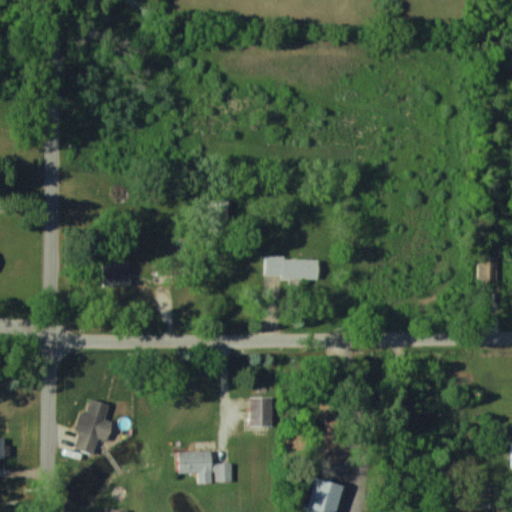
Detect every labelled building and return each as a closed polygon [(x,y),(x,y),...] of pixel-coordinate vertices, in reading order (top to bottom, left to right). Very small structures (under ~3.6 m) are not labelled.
[(496,255),(477,255),(477,280),(496,280),(496,255)] [(316,277),(316,257),(264,256),(263,276),(316,277)] [(102,285),(129,284),(128,259),(101,260),(102,285)] [(248,425),(270,425),(271,396),(248,396),(248,425)] [(108,403),(89,397),(85,412),(78,410),(73,429),(78,431),(73,448),(92,453),(97,437),(106,440),(111,421),(103,419),(108,403)] [(176,450),(177,472),(197,471),(197,482),(212,481),(212,480),(231,480),(231,461),(210,462),(209,449),(176,450)] [(332,511),(340,484),(312,477),(303,511),(332,511)]
